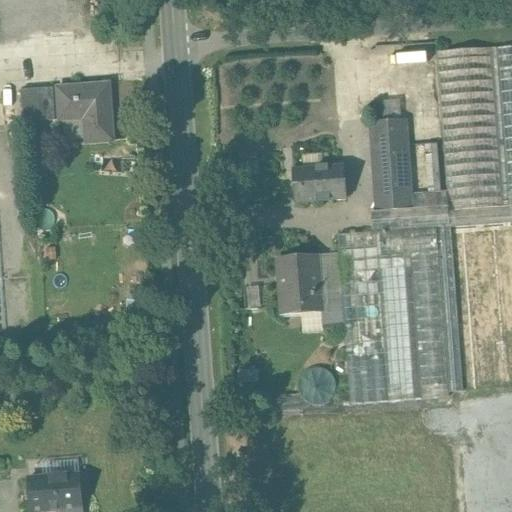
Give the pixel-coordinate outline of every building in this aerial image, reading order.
[(511,47),(497,49),(491,49),(502,195),(511,193),(511,47)] [(491,49),(436,53),(446,192),(448,212),(503,208),(502,195),(491,49)] [(109,86),(57,90),(59,122),(89,120),(91,145),(114,143),(109,86)] [(53,90),(21,93),(24,125),(55,122),(53,90)] [(404,121),(371,123),(377,213),(411,211),(410,195),(404,121)] [(437,145),(425,145),(428,193),(441,193),(437,145)] [(343,167),(293,171),(296,204),(346,200),(343,167)] [(428,193),(410,195),(411,211),(377,213),(371,213),(372,233),(414,230),(511,223),(511,193),(502,195),(503,208),(448,212),(446,192),(441,193),(428,193)] [(511,223),(414,230),(372,233),(337,236),(339,256),(341,295),(350,405),(449,398),(448,394),(511,388),(511,223)] [(339,256),(277,261),(281,316),(322,313),(321,296),(341,295),(339,256)] [(250,307),(260,306),(258,290),(248,291),(250,307)] [(327,367),(299,376),(308,406),(336,397),(327,367)] [(79,474),(28,476),(30,511),(59,510),(58,511),(81,511),(80,494),(83,494),(83,487),(80,488),(79,474)]
